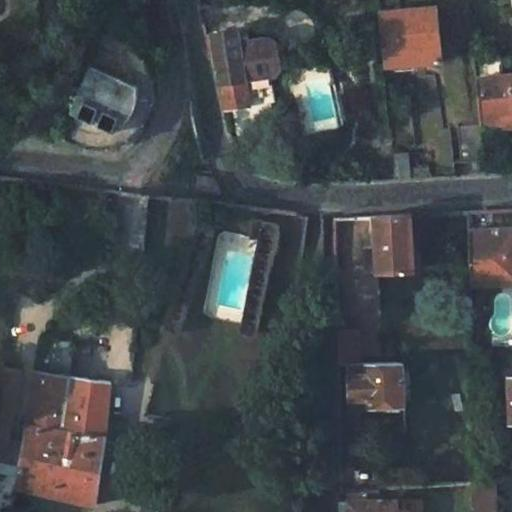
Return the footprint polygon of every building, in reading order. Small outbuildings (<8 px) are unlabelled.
[(69,0),(69,5),(35,143),(37,144),(40,145),(44,147),(47,148),(52,150),(55,151),(59,151),(63,152),(67,152),(71,153),(75,153),(78,152),(81,152),(85,152),(88,151),(91,150),(94,150),(97,149),(99,148),(102,147),(105,146),(108,144),(111,143),(113,142),(115,140),(118,139),(120,137),(122,135),(124,133),(126,132),(128,130),(130,128),(132,126),(133,124),(135,122),(137,120),(138,118),(140,115),(141,113),(143,110),(144,107),(145,105),(146,102),(147,99),(148,95),(149,93),(150,90),(150,87),(151,84),(151,82),(151,79),(151,76),(151,72),(151,71),(151,68),(151,65),(150,62),(150,59),(149,55),(148,52),(147,48),(144,42),(143,39),(141,36),(140,33),(138,31),(136,28),(134,25),(132,22),(129,20),(126,17),(123,14),(120,12),(117,10),(114,8),(111,6),(108,4),(105,3),(100,1),(97,0),(69,0)] [(378,12),(384,67),(441,62),(436,7),(378,12)] [(270,40),(239,45),(236,31),(213,34),(225,110),(248,107),(244,80),(274,75),(279,69),(275,44),(270,40)] [(511,63),(486,66),(487,79),(511,76),(511,63)] [(511,76),(487,79),(476,80),(481,127),(511,124),(511,76)] [(481,127),(459,129),(462,162),(485,161),(481,127)] [(410,183),(407,153),(392,154),(395,185),(410,183)] [(214,178),(198,176),(197,192),(221,194),(214,178)] [(420,264),(418,234),(412,234),(411,215),(375,217),(376,249),(362,250),(363,269),(377,269),(377,271),(414,269),(414,265),(420,264)] [(511,229),(468,232),(470,286),(511,283),(511,229)] [(360,365),(359,332),(338,332),(338,365),(349,365),(360,365)] [(491,361),(475,363),(476,380),(492,378),(491,361)] [(399,405),(403,405),(401,363),(360,365),(349,365),(350,399),(367,399),(368,407),(381,406),(382,412),(399,411),(399,405)] [(0,369),(0,442),(9,443),(20,373),(13,372),(0,369)] [(16,494),(93,506),(102,444),(105,435),(110,383),(36,373),(16,494)] [(495,482),(473,483),(473,511),(496,510),(495,482)] [(380,490),(340,493),(340,511),(396,511),(397,501),(380,502),(380,490)] [(421,511),(422,501),(408,501),(408,511),(421,511)]
